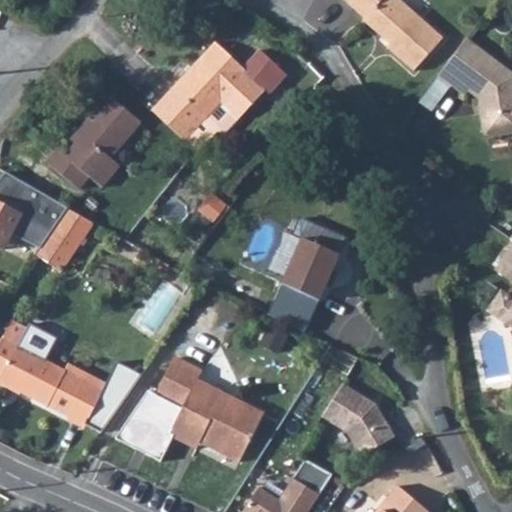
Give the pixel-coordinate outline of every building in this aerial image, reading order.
[(341,0),(339,2),(361,21),(359,23),(378,39),(380,37),(389,44),(385,49),(412,73),(440,40),(392,0),(341,0)] [(511,75),(465,40),(454,57),(436,80),(449,89),(451,87),(463,97),(466,93),(476,101),(480,133),(488,138),(511,135),(511,75)] [(204,152),(224,131),(232,134),(272,91),(276,94),(294,75),(267,50),(250,69),(222,43),(159,111),(191,141),(204,152)] [(49,163),(83,191),(94,179),(104,188),(123,167),(114,160),(144,125),(118,103),(99,124),(94,119),(81,133),(87,138),(70,157),(61,150),(49,163)] [(0,245),(6,249),(13,235),(42,249),(51,236),(71,208),(41,191),(7,173),(0,181),(0,245)] [(42,249),(38,255),(61,271),(95,222),(71,208),(51,236),(42,249)] [(283,286),(320,303),(341,258),(304,241),(283,286)] [(511,248),(497,270),(511,280),(511,312),(508,318),(511,320),(511,248)] [(189,272),(212,284),(221,268),(197,257),(189,272)] [(505,323),(508,318),(511,312),(511,301),(501,294),(489,311),(505,323)] [(31,327),(14,318),(1,342),(0,343),(0,374),(1,375),(0,376),(0,379),(50,407),(70,417),(79,400),(95,409),(86,425),(101,433),(107,424),(134,385),(141,375),(118,363),(107,383),(70,363),(66,369),(47,359),(60,337),(33,322),(31,327)] [(149,393),(115,440),(161,463),(174,438),(190,445),(193,440),(241,464),(265,415),(199,382),(203,373),(175,359),(157,397),(149,393)] [(348,383),(327,415),(352,431),(365,456),(399,437),(381,405),(348,383)] [(79,400),(70,417),(86,426),(86,425),(95,409),(79,400)] [(251,511),(314,511),(324,495),(297,480),(284,502),(264,490),(251,511)] [(382,509),(386,511),(426,511),(399,489),(382,509)]
